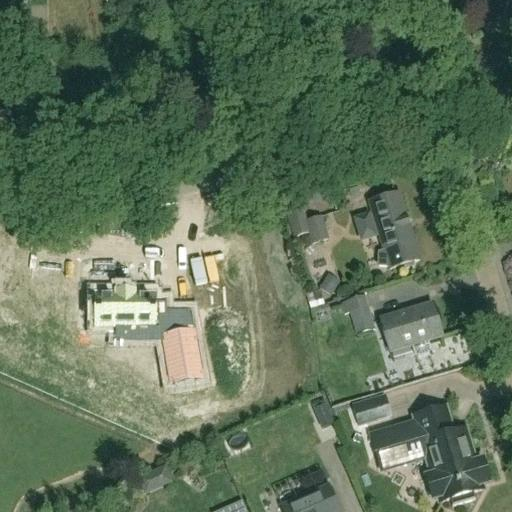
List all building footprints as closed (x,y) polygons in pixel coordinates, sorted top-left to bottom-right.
[(376,98),(379,109),(399,105),(397,94),(376,98)] [(420,262),(415,245),(399,195),(370,204),(374,216),(356,221),(363,242),(380,236),(385,254),(380,255),(379,268),(390,269),(391,272),(405,267),(406,269),(414,269),(414,264),(420,262)] [(321,219),(306,223),(303,212),(287,217),(294,239),(309,235),(312,246),(328,242),(321,219)] [(258,267),(224,276),(240,333),(273,324),(258,267)] [(25,276),(16,333),(36,336),(35,348),(48,350),(59,282),(25,276)] [(95,293),(94,328),(153,329),(154,295),(95,293)] [(366,298),(342,305),(345,316),(350,314),(357,338),(375,331),(366,298)] [(433,306),(380,322),(391,355),(414,348),(416,356),(419,358),(429,355),(431,352),(428,344),(443,339),(433,306)] [(192,331),(160,336),(168,383),(200,378),(192,331)] [(220,345),(197,349),(202,374),(225,370),(220,345)] [(51,370),(51,397),(75,397),(75,370),(51,370)] [(392,419),(385,397),(352,407),(359,429),(392,419)] [(336,426),(327,406),(314,412),(322,431),(336,426)] [(450,502),(452,509),(475,502),(473,496),(482,493),(480,486),(489,483),(484,463),(470,467),(464,449),(469,448),(464,432),(452,435),(444,410),(415,419),(418,428),(372,441),(380,471),(426,457),(433,478),(426,480),(432,500),(439,498),(441,505),(450,502)] [(340,511),(329,487),(282,509),(283,511),(340,511)]
